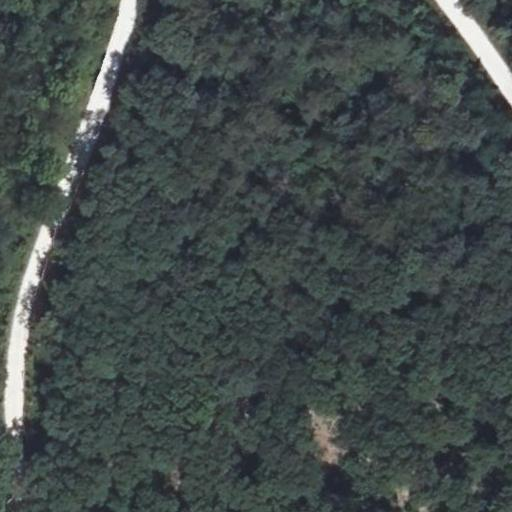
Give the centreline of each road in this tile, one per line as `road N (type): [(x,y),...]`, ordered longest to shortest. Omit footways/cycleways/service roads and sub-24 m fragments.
road 1 (track): [(126,0),(16,325),(20,511)]
road 2 (track): [(441,0),(511,105)]
